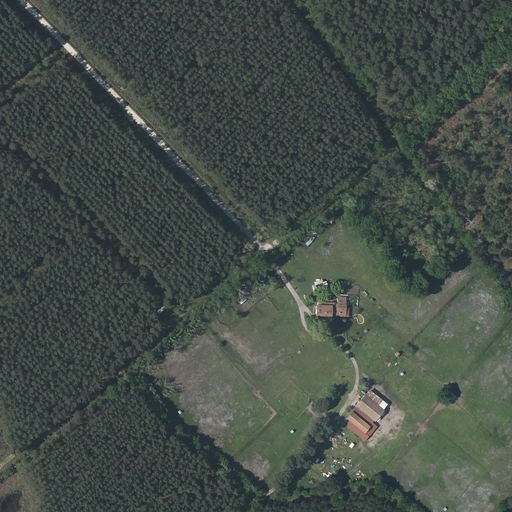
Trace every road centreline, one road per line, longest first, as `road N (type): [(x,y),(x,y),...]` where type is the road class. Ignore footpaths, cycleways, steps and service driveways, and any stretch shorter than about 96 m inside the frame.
road 1 (track): [(298,297),(264,246),(23,0)]
road 2 (track): [(264,246),(0,465)]
road 3 (track): [(245,511),(252,498),(329,496),(375,478),(422,511)]
